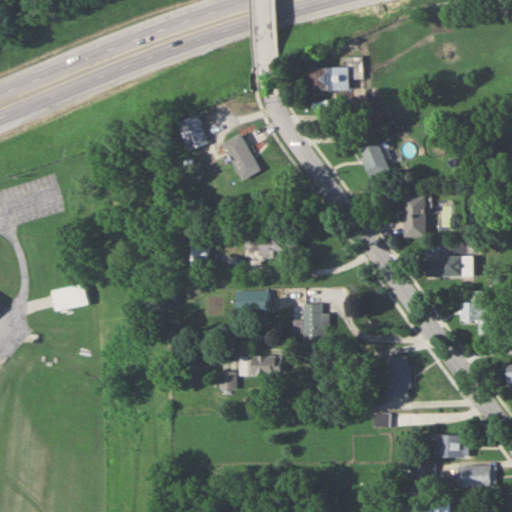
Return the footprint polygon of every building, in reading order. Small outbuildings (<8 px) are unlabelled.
[(350,77),(364,77),(364,56),(350,56),(350,77)] [(347,67),(314,67),(314,90),(347,90),(347,67)] [(243,179),(261,168),(240,133),(222,144),(243,179)] [(361,149),(371,176),(391,169),(381,142),(361,149)] [(427,194),(405,194),(405,235),(427,235),(427,194)] [(245,223),(245,255),(299,255),(299,233),(263,233),(263,223),(245,223)] [(190,265),(209,265),(209,240),(190,240),(190,265)] [(427,275),(463,275),(463,281),(476,281),(476,256),(427,256),(427,275)] [(87,304),(83,283),(51,289),(55,310),(87,304)] [(236,289),(236,310),(269,310),(269,289),(236,289)] [(483,307),(483,289),(473,289),(473,301),(462,301),(462,320),(480,320),(480,333),(490,333),(490,320),(495,320),(495,307),(483,307)] [(331,338),(331,311),(325,311),(325,303),(304,303),(304,338),(331,338)] [(283,354),(241,355),(241,375),(283,375),(283,354)] [(386,356),(386,396),(411,396),(411,356),(386,356)] [(237,388),(237,370),(221,370),(221,388),(237,388)] [(389,412),(373,412),(373,425),(389,425),(389,412)] [(469,434),(436,434),(436,457),(469,457),(469,434)] [(414,463),(414,475),(435,475),(435,463),(414,463)] [(496,485),(496,465),(460,465),(460,485),(496,485)]
